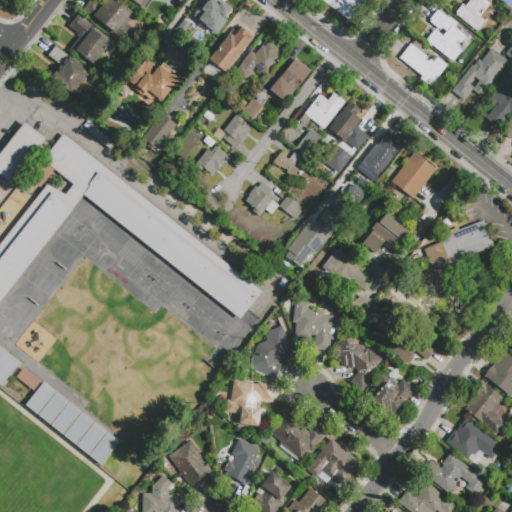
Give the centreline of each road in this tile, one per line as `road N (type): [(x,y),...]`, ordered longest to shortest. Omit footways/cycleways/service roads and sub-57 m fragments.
road 1 (residential): [(354,511),(511,284)]
road 2 (tertiary): [(358,62),(511,185)]
